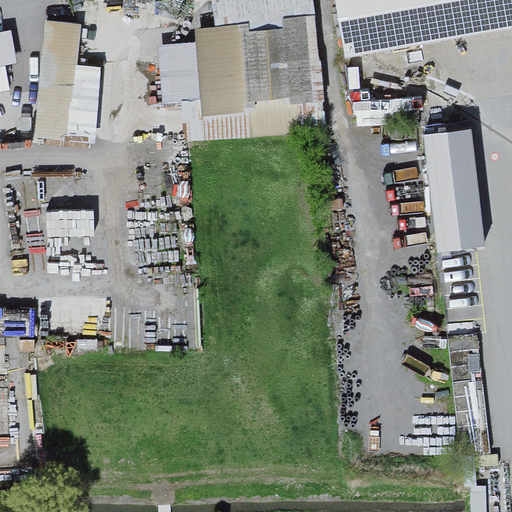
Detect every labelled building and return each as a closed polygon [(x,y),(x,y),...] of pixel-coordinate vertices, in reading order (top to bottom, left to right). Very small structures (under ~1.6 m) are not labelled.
[(312,0),(214,0),(217,21),(196,23),(197,36),(159,40),(165,99),(184,97),(188,138),(251,132),(248,102),(322,95),(312,0)] [(511,0),(336,0),(346,58),(511,30),(511,0)] [(99,138),(103,61),(80,60),(82,18),(45,16),(39,134),(99,138)] [(0,27),(0,88),(12,86),(8,61),(19,59),(13,25),(0,27)] [(474,132),(428,137),(440,252),(486,247),(474,132)] [(481,337),(450,340),(462,457),(493,454),(481,337)]
